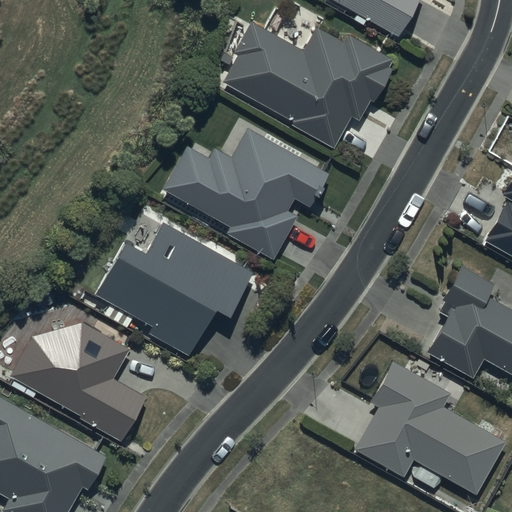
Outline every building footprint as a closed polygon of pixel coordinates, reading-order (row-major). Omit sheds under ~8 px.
[(342,0),(397,31),(414,0),(342,0)] [(237,49),(222,76),(291,114),(288,119),(332,143),(350,111),(357,115),(370,93),(374,95),(390,66),(385,63),(390,54),(347,30),(344,36),(316,20),(302,45),(250,16),(233,48),(237,49)] [(161,182),(227,219),(222,227),(270,254),(296,209),(286,204),(292,193),(309,203),(329,168),(245,121),(228,152),(212,143),(207,152),(185,140),(161,182)] [(511,166),(499,190),(505,192),(482,235),(511,251),(511,166)] [(145,245),(123,233),(94,290),(109,298),(103,310),(125,322),(131,310),(149,319),(145,328),(187,350),(213,298),(229,307),(250,265),(161,216),(145,245)] [(443,310),(424,345),(471,371),(481,352),(511,369),(511,302),(485,288),(491,278),(459,260),(434,305),(443,310)] [(31,331),(10,370),(80,410),(78,414),(119,437),(145,392),(112,373),(129,344),(81,317),(31,331)] [(449,386),(390,354),(367,396),(377,402),(354,444),(403,471),(412,454),(474,489),(504,435),(441,400),(449,386)] [(105,450),(0,391),(0,489),(7,494),(1,503),(16,511),(63,511),(81,480),(86,483),(105,450)]
